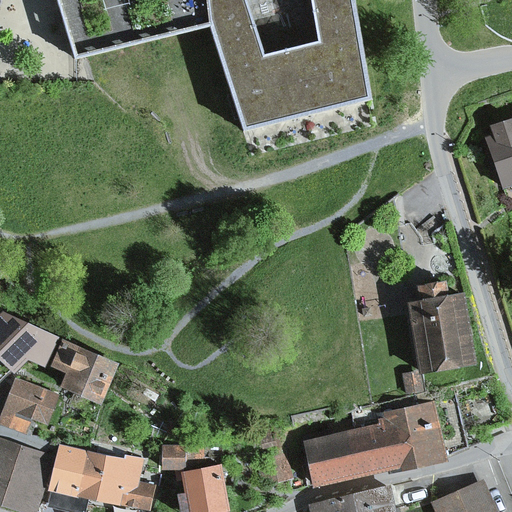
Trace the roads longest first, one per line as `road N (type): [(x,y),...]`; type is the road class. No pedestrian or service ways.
road 1 (residential): [(431,73),(439,159),(511,379)]
road 2 (residential): [(511,444),(440,472),(279,511)]
